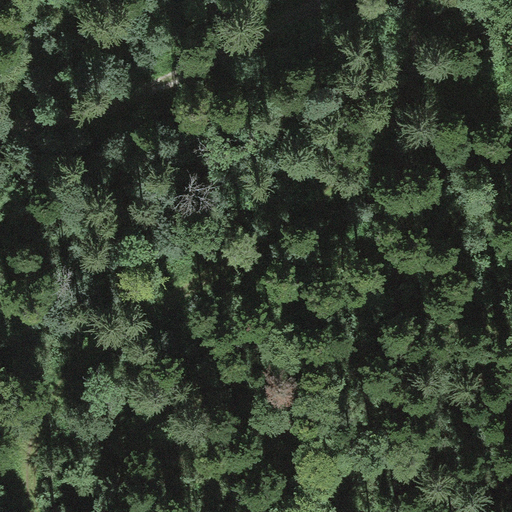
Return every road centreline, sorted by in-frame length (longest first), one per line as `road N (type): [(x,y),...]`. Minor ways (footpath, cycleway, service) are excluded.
road 1 (track): [(38,511),(33,488),(43,422),(84,362),(283,225),(373,149),(403,102),(413,50),(407,0)]
road 2 (track): [(326,0),(117,98),(0,130)]
